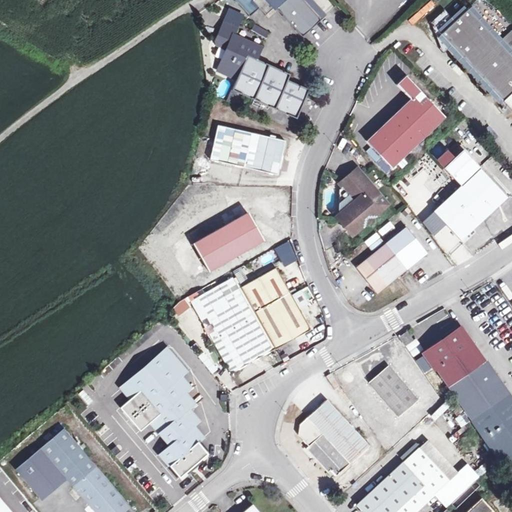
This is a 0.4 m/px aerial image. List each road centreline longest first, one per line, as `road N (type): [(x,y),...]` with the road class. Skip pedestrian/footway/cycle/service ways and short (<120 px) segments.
road 1 (unclassified): [(355,340),(312,264),(304,225),(315,154),(357,66),(340,49)]
road 2 (unclassified): [(0,137),(198,0)]
road 3 (unclassified): [(511,249),(355,340)]
road 4 (unclassified): [(355,340),(280,390),(262,430),(263,451)]
